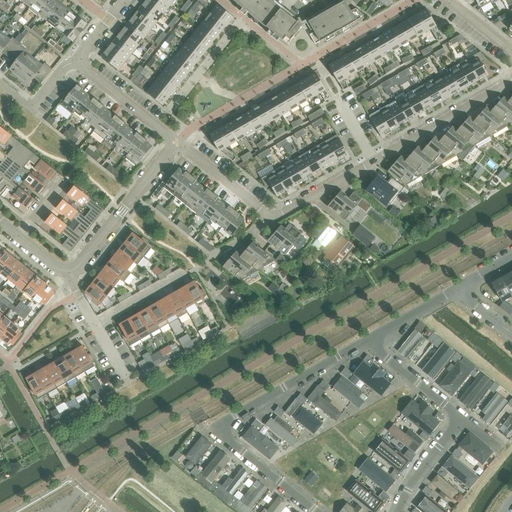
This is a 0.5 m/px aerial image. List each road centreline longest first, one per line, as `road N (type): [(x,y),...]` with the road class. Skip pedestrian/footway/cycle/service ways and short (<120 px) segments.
road 1 (residential): [(318,511),(215,427),(365,338)]
road 2 (residential): [(272,218),(511,78)]
road 3 (residential): [(176,143),(67,272)]
road 4 (residential): [(79,64),(176,143)]
road 5 (residential): [(461,418),(365,338)]
road 6 (residential): [(176,143),(272,218)]
